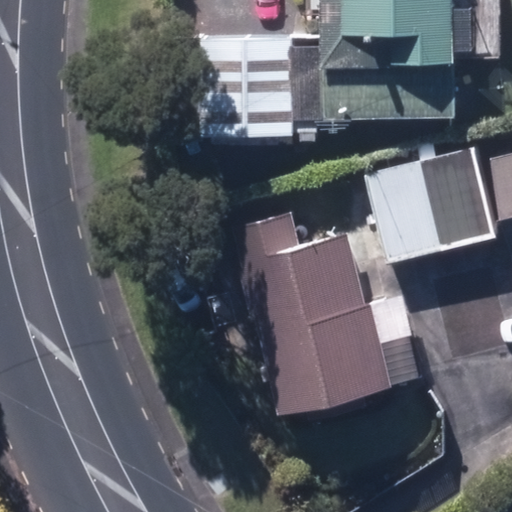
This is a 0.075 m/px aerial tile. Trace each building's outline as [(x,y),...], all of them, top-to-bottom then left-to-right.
[(322,15),(325,121),(457,118),(456,62),(503,61),(501,0),(310,0),(311,15),(322,15)] [(218,148),(280,149),(280,137),(293,137),(294,40),(201,40),(200,137),(218,137),(218,148)] [(301,140),(317,142),(319,117),(302,117),(301,140)] [(363,177),(385,266),(498,237),(475,148),(363,177)] [(511,155),(490,161),(511,253),(511,155)] [(307,408),(309,420),(363,408),(361,397),(391,390),(391,387),(419,381),(402,297),(366,306),(350,234),(300,245),(294,216),(231,229),(250,314),(256,313),(278,415),(307,408)]
